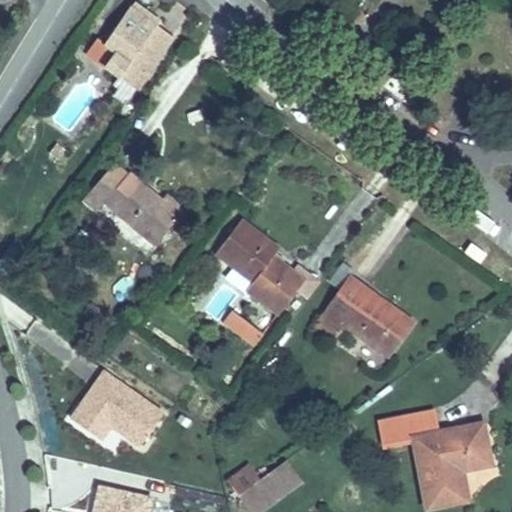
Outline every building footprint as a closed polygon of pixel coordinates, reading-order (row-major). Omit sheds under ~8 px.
[(163,37),(146,24),(123,7),(94,44),(106,54),(99,63),(127,84),(163,37)] [(103,203),(147,250),(169,230),(155,215),(149,208),(157,200),(131,172),(123,180),(113,168),(79,199),(92,213),(103,203)] [(155,215),(169,230),(181,218),(167,203),(155,215)] [(251,294),(280,315),(302,286),(274,265),(279,259),(236,227),(214,257),(255,288),(251,294)] [(410,327),(343,284),(318,321),(337,334),(345,322),(392,353),(410,327)] [(225,323),(244,336),(251,325),(232,312),(225,323)] [(251,325),(244,336),(258,345),(265,335),(251,325)] [(123,441),(136,450),(164,411),(100,366),(63,420),(114,455),(123,441)] [(431,511),(465,511),(460,483),(474,480),(495,477),(487,436),(437,445),(433,424),(390,433),(394,459),(421,454),(431,511)] [(246,511),(260,511),(302,482),(284,458),(257,478),(246,463),(223,480),(246,511)] [(472,511),(480,510),(474,480),(460,483),(465,511),(472,511)] [(361,507),(356,484),(335,489),(340,511),(361,507)] [(91,485),(88,511),(146,511),(149,492),(91,485)]
